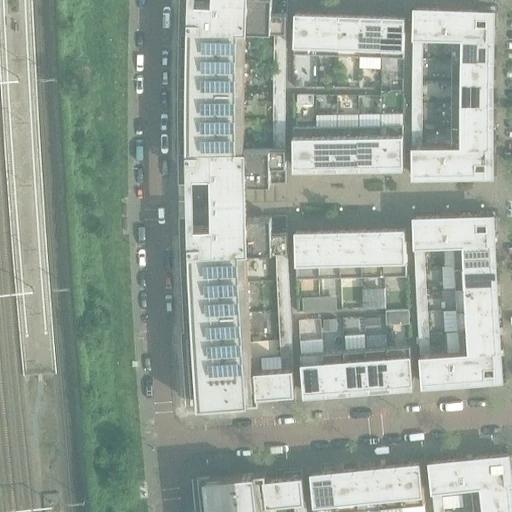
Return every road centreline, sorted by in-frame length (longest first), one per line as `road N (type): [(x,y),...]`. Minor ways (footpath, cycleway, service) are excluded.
road 1 (residential): [(165,444),(151,178),(153,0)]
road 2 (residential): [(165,444),(511,414)]
